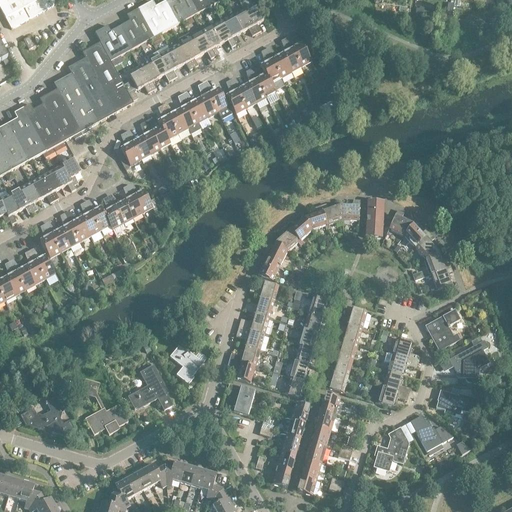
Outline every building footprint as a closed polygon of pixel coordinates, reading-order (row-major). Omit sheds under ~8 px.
[(52,0),(0,0),(0,10),(11,31),(56,6),(52,0)] [(200,14),(191,0),(174,0),(166,5),(177,26),(200,14)] [(191,0),(200,14),(222,2),(221,0),(191,0)] [(152,3),(139,10),(155,39),(177,26),(166,5),(156,10),(152,3)] [(263,23),(254,6),(243,12),(256,36),(261,34),(257,26),(263,23)] [(155,39),(139,10),(126,17),(130,24),(121,29),(133,51),(140,47),(145,44),(155,39)] [(256,36),(243,12),(233,18),(242,35),(248,31),(252,38),(256,36)] [(242,35),(233,18),(222,24),(235,47),(240,45),(236,38),(242,35)] [(235,47),(222,24),(212,29),(221,46),(227,43),(231,50),(235,47)] [(95,35),(100,44),(110,63),(133,51),(121,29),(111,35),(108,28),(95,35)] [(221,46),(212,29),(202,35),(215,59),(219,56),(215,49),(221,46)] [(215,59),(202,35),(191,41),(200,58),(206,54),(210,61),(215,59)] [(159,37),(151,41),(155,48),(162,43),(159,37)] [(35,48),(29,38),(23,42),(28,51),(35,48)] [(200,58),(191,41),(180,47),(193,70),(198,68),(194,61),(200,58)] [(125,91),(110,63),(100,44),(82,54),(85,60),(86,60),(116,115),(133,106),(133,105),(128,95),(125,91)] [(311,64),(301,45),(291,51),(301,69),(311,64)] [(193,70),(180,47),(170,52),(179,69),(185,66),(189,73),(193,70)] [(270,50),(266,52),(281,80),(291,75),(281,56),(275,59),(270,50)] [(301,69),(291,51),(281,56),(291,75),(301,69)] [(179,69),(170,52),(160,58),(173,82),(177,79),(173,72),(179,69)] [(281,80),(266,52),(261,54),(265,65),(261,67),(265,76),(266,76),(271,86),(281,80)] [(160,58),(157,54),(147,60),(149,64),(158,80),(165,77),(168,84),(173,82),(160,58)] [(86,60),(85,60),(68,70),(71,76),(98,125),(116,115),(86,60)] [(158,80),(149,64),(139,69),(152,93),(156,91),(152,84),(158,80)] [(152,93),(139,69),(128,75),(134,86),(125,91),(128,95),(136,90),(137,92),(144,89),(148,96),(152,93)] [(246,74),(250,84),(246,87),(256,106),(266,100),(251,73),(250,71),(246,74)] [(255,71),(251,73),(266,100),(276,95),(271,86),(266,76),(265,76),(259,79),(255,71)] [(71,76),(54,85),(57,91),(82,138),(90,134),(88,131),(98,125),(71,76)] [(235,82),(231,84),(246,111),(256,106),(246,87),(239,90),(235,82)] [(206,83),(202,86),(218,115),(228,109),(218,90),(212,93),(206,83)] [(246,111),(231,84),(228,86),(232,94),(225,98),(236,117),(246,111)] [(218,115),(202,86),(198,88),(203,98),(197,101),(208,120),(218,115)] [(57,91),(39,101),(43,108),(44,108),(63,144),(73,139),(75,142),(82,138),(57,91)] [(182,97),(187,107),(198,126),(208,120),(197,101),(192,104),(187,95),(182,97)] [(328,105),(323,108),(327,115),(332,112),(328,105)] [(30,106),(22,111),(46,153),(63,144),(44,108),(43,108),(34,113),(30,106)] [(162,108),(167,118),(181,143),(191,137),(191,136),(177,112),(171,116),(166,106),(162,108)] [(187,107),(177,112),(191,136),(201,131),(198,126),(187,107)] [(46,153),(22,111),(14,115),(18,122),(8,127),(28,163),(46,153)] [(181,143),(167,118),(157,123),(160,129),(168,142),(171,146),(171,148),(181,143)] [(140,126),(145,137),(140,139),(150,157),(160,152),(150,134),(145,124),(140,126)] [(0,153),(11,173),(28,163),(8,127),(0,131),(0,153)] [(160,129),(150,134),(160,152),(171,146),(168,142),(160,129)] [(129,133),(125,135),(130,145),(140,163),(150,157),(140,139),(134,143),(133,141),(134,140),(129,133)] [(130,145),(125,135),(122,137),(127,147),(120,151),(121,151),(130,168),(140,163),(130,145)] [(121,151),(116,154),(125,170),(130,168),(121,151)] [(0,178),(11,173),(0,153),(0,178)] [(81,175),(71,158),(60,164),(62,168),(74,188),(78,185),(74,178),(81,175)] [(62,168),(52,173),(61,190),(67,187),(71,194),(76,191),(74,188),(62,168)] [(10,173),(0,179),(4,185),(14,179),(10,173)] [(61,190),(52,173),(41,179),(54,203),(59,201),(55,194),(61,190)] [(54,203),(41,179),(31,185),(40,202),(46,198),(50,205),(54,203)] [(40,202),(31,185),(20,191),(33,215),(37,212),(34,205),(40,202)] [(167,188),(158,193),(160,196),(169,191),(167,188)] [(33,215),(20,191),(10,197),(19,213),(25,210),(29,217),(33,215)] [(143,192),(133,198),(143,216),(152,210),(153,213),(158,210),(154,201),(149,203),(143,192)] [(19,213),(10,197),(0,201),(0,204),(10,223),(12,226),(16,224),(12,217),(19,213)] [(143,216),(133,198),(123,203),(133,221),(143,216)] [(88,202),(84,204),(100,234),(110,228),(103,214),(100,209),(94,212),(88,202)] [(348,208),(340,207),(342,222),(358,223),(360,202),(353,202),(353,206),(348,206),(348,208)] [(133,221),(123,203),(113,209),(122,227),(133,221)] [(0,219),(2,218),(6,225),(10,223),(0,204),(0,219)] [(103,238),(100,234),(84,204),(80,207),(85,217),(80,220),(90,239),(99,234),(101,239),(103,238)] [(382,240),(383,215),(378,214),(378,205),(367,205),(365,239),(382,240)] [(327,209),(326,206),(320,208),(327,228),(342,222),(340,207),(333,210),(332,208),(327,209)] [(327,228),(320,208),(314,210),(315,213),(310,215),(311,217),(304,219),(311,233),(327,228)] [(122,227),(113,209),(103,214),(110,228),(112,232),(122,227)] [(404,215),(397,212),(388,231),(403,238),(413,226),(406,222),(407,221),(402,218),(404,215)] [(64,225),(65,228),(60,231),(70,250),(80,245),(70,226),(68,223),(65,216),(64,216),(60,218),(63,226),(64,225)] [(311,233),(304,219),(298,224),(297,223),(293,226),(290,223),(286,227),(299,243),(311,233)] [(90,239),(80,220),(70,226),(80,245),(90,239)] [(418,231),(413,226),(403,238),(415,250),(430,236),(426,231),(423,233),(419,230),(418,231)] [(299,243),(286,227),(281,231),(283,234),(279,238),(280,239),(275,244),(287,254),(299,243)] [(70,250),(60,231),(50,237),(60,256),(70,250)] [(434,240),(430,236),(415,250),(425,261),(438,253),(433,248),(435,246),(431,243),(434,240)] [(60,256),(50,237),(40,242),(50,261),(60,256)] [(287,254),(275,244),(271,251),(270,250),(267,255),(264,253),(261,259),(280,268),(287,254)] [(441,260),(438,253),(425,261),(424,262),(429,277),(431,277),(451,269),(449,263),(445,265),(443,260),(441,260)] [(55,276),(44,257),(34,263),(45,282),(55,276)] [(280,268),(261,259),(258,264),(262,266),(259,271),(261,272),(258,279),(272,283),(280,268)] [(45,282),(34,263),(24,268),(35,287),(45,282)] [(129,263),(120,268),(123,275),(128,272),(128,273),(133,271),(129,263)] [(35,287),(24,268),(14,274),(25,293),(35,287)] [(453,275),(451,269),(431,277),(437,292),(452,290),(449,282),(451,281),(449,277),(453,275)] [(25,293),(14,274),(4,279),(15,298),(25,293)] [(15,298),(4,279),(0,281),(0,295),(5,304),(15,298)] [(293,281),(290,287),(296,289),(298,284),(293,281)] [(85,290),(81,292),(84,298),(93,293),(88,283),(83,286),(85,290)] [(278,288),(261,283),(258,291),(250,289),(249,293),(260,297),(259,301),(273,305),(278,288)] [(327,302),(312,298),(307,315),(328,321),(330,315),(326,313),(328,308),(326,307),(327,302)] [(74,301),(69,305),(73,310),(78,306),(74,301)] [(273,305),(259,301),(258,306),(257,306),(255,310),(256,311),(255,317),(269,321),(273,305)] [(367,314),(347,308),(345,315),(349,316),(347,321),(349,321),(348,326),(362,330),(367,314)] [(430,338),(439,354),(460,342),(457,335),(453,337),(449,329),(450,329),(449,327),(460,322),(454,312),(425,328),(428,334),(430,333),(432,336),(430,338)] [(328,321),(307,315),(303,331),(318,335),(319,330),(321,331),(323,326),(327,327),(328,321)] [(269,321),(255,317),(253,323),(252,322),(251,324),(241,321),(238,330),(264,337),(269,321)] [(362,330),(348,326),(346,331),(344,331),(343,336),(339,335),(337,341),(357,347),(362,330)] [(264,337),(238,330),(236,338),(246,341),(246,343),(247,343),(245,349),(260,353),(264,337)] [(318,335),(303,331),(298,347),(319,353),(321,347),(317,346),(318,341),(317,340),(318,335)] [(382,333),(379,342),(385,343),(387,334),(382,333)] [(479,339),(471,344),(474,348),(482,344),(479,339)] [(397,340),(392,357),(418,364),(420,358),(410,355),(412,350),(410,350),(411,344),(397,340)] [(357,347),(337,341),(335,347),(339,348),(338,353),(340,354),(338,359),(353,363),(357,347)] [(482,353),(488,350),(484,343),(482,344),(474,348),(449,362),(453,369),(454,369),(458,376),(459,376),(459,379),(458,379),(466,380),(465,381),(465,382),(465,383),(465,384),(466,385),(467,386),(468,387),(469,387),(470,387),(471,387),(472,386),(473,386),(473,385),(474,385),(474,384),(474,383),(475,383),(474,382),(474,381),(474,380),(475,380),(475,379),(474,379),(474,372),(488,364),(482,353)] [(319,353),(298,347),(293,363),(309,368),(310,363),(312,363),(313,358),(317,359),(319,353)] [(182,369),(176,377),(188,387),(194,380),(192,379),(207,360),(199,354),(198,356),(189,348),(185,353),(178,348),(170,359),(182,369)] [(260,353),(245,349),(244,354),(242,354),(240,359),(231,356),(229,362),(255,369),(260,353)] [(392,357),(385,355),(383,363),(390,365),(387,373),(402,377),(403,372),(405,373),(407,368),(416,370),(418,364),(392,357)] [(353,363),(338,359),(337,364),(335,363),(334,368),(330,367),(328,373),(348,379),(353,363)] [(255,369),(229,362),(227,368),(237,371),(235,376),(237,376),(236,382),(250,386),(255,369)] [(309,368),(293,363),(289,379),(310,385),(311,379),(308,378),(309,373),(307,373),(309,368)] [(128,400),(134,411),(142,407),(143,409),(150,405),(149,403),(153,401),(154,403),(157,401),(163,412),(173,407),(167,396),(168,395),(153,367),(139,374),(143,382),(147,380),(150,386),(136,394),(136,396),(128,400)] [(348,379),(328,373),(326,379),(330,381),(329,385),(330,386),(329,392),(343,396),(348,379)] [(402,377),(387,373),(383,389),(408,397),(410,391),(401,388),(402,383),(400,382),(402,377)] [(310,385),(289,379),(284,396),(299,400),(301,395),(303,396),(304,391),(308,392),(310,385)] [(85,382),(81,395),(95,399),(99,386),(85,382)] [(255,393),(229,386),(227,392),(237,395),(235,400),(237,400),(233,414),(248,418),(255,393)] [(408,397),(383,389),(378,406),(392,410),(394,404),(396,405),(397,400),(407,403),(408,397)] [(458,398),(441,393),(436,410),(444,412),(443,415),(462,421),(464,414),(475,417),(479,402),(459,396),(458,398)] [(340,401),(326,396),(324,403),(323,402),(322,407),(323,407),(321,413),(335,417),(340,401)] [(51,435),(68,439),(76,435),(69,422),(63,426),(60,420),(62,413),(64,412),(56,398),(45,404),(50,413),(43,417),(36,415),(33,410),(20,417),(25,427),(44,432),(49,430),(51,435)] [(310,409),(295,405),(291,422),(305,426),(306,420),(307,420),(309,416),(308,415),(310,409)] [(85,421),(94,437),(102,432),(102,431),(105,429),(109,437),(119,431),(118,429),(128,424),(118,407),(106,414),(104,411),(85,421)] [(335,417),(321,413),(319,419),(318,419),(317,423),(318,423),(316,429),(331,433),(335,417)] [(350,415),(349,421),(360,424),(362,419),(350,415)] [(427,454),(453,439),(440,428),(435,431),(436,433),(434,433),(428,422),(426,424),(422,417),(411,424),(427,454)] [(360,424),(349,421),(347,427),(359,430),(360,424)] [(305,426),(291,422),(286,438),(300,442),(302,436),(303,436),(304,432),(303,432),(305,426)] [(274,428),(263,425),(261,430),(272,434),(274,428)] [(331,433),(316,429),(315,435),(314,435),(312,439),(313,439),(311,445),(326,449),(331,433)] [(272,434),(261,430),(259,436),(271,439),(272,434)] [(374,467),(375,470),(386,473),(389,472),(391,464),(393,465),(393,464),(403,466),(409,446),(400,430),(388,436),(390,441),(387,451),(379,449),(374,467)] [(300,442),(286,438),(281,454),(295,458),(297,452),(298,452),(299,448),(298,448),(300,442)] [(462,444),(456,447),(462,456),(470,451),(462,444)] [(326,449),(311,445),(310,451),(309,451),(308,455),(309,455),(307,461),(321,466),(326,449)] [(341,448),(339,453),(351,457),(353,451),(341,448)] [(351,457),(339,453),(338,459),(349,462),(351,457)] [(295,458),(281,454),(276,470),(291,474),(292,468),(293,469),(295,464),(294,464),(295,458)] [(321,466),(307,461),(305,467),(304,467),(303,471),(304,472),(302,477),(317,482),(321,466)] [(172,470),(164,468),(166,488),(170,489),(172,483),(180,485),(185,467),(178,465),(179,463),(175,462),(172,470)] [(185,465),(185,467),(180,485),(190,488),(195,470),(189,468),(189,466),(185,465)] [(143,470),(144,472),(153,487),(159,484),(162,490),(166,488),(164,468),(157,472),(153,466),(148,470),(147,468),(143,470)] [(423,469),(422,475),(423,478),(430,474),(426,467),(423,469)] [(196,468),(195,470),(190,488),(200,491),(205,473),(199,471),(200,469),(196,468)] [(291,474),(276,470),(272,486),(286,491),(288,484),(289,485),(290,480),(289,480),(291,474)] [(206,471),(205,473),(200,491),(208,493),(206,499),(214,501),(223,490),(213,487),(216,476),(209,474),(210,472),(206,471)] [(153,487),(144,472),(138,475),(137,473),(133,475),(134,477),(143,493),(153,487)] [(4,476),(3,478),(0,487),(0,496),(8,498),(13,481),(7,479),(8,477),(4,476)] [(143,493),(134,477),(129,480),(128,478),(124,480),(125,482),(134,498),(143,493)] [(317,482),(302,477),(300,483),(298,487),(299,488),(298,494),(312,498),(317,482)] [(14,479),(13,481),(8,498),(18,501),(24,484),(17,482),(18,480),(14,479)] [(332,480),(330,486),(342,489),(343,483),(332,480)] [(24,482),(24,484),(18,501),(26,504),(24,510),(28,511),(41,496),(32,494),(34,487),(28,485),(28,483),(24,482)] [(134,498),(125,482),(119,485),(118,483),(114,486),(118,493),(111,497),(126,510),(130,507),(127,502),(134,498)] [(342,489),(330,486),(328,491),(340,495),(342,489)] [(232,506),(223,490),(214,501),(216,506),(213,508),(214,511),(227,511),(234,509),(236,508),(234,505),(232,506)] [(45,504),(41,496),(28,511),(52,511),(56,510),(53,504),(55,503),(53,499),(45,504)] [(125,511),(126,510),(111,497),(109,506),(102,504),(100,511),(98,510),(97,511),(125,511)]
